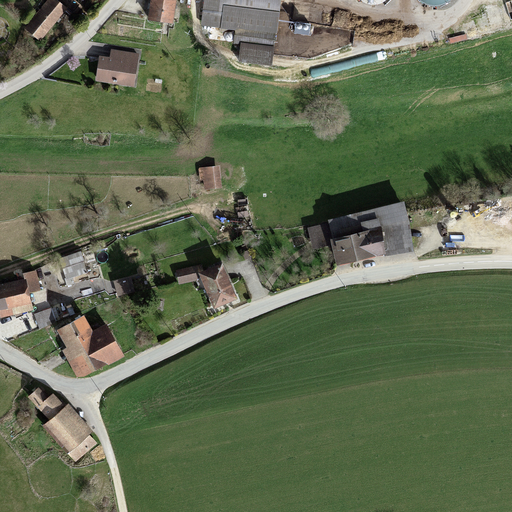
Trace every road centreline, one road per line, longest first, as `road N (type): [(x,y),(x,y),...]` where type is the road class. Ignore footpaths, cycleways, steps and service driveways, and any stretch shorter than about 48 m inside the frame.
road 1 (tertiary): [(511,261),(333,282),(86,385),(61,383),(0,351)]
road 2 (track): [(192,207),(0,271)]
road 3 (residential): [(0,93),(62,52),(117,0)]
road 4 (track): [(86,385),(123,511)]
